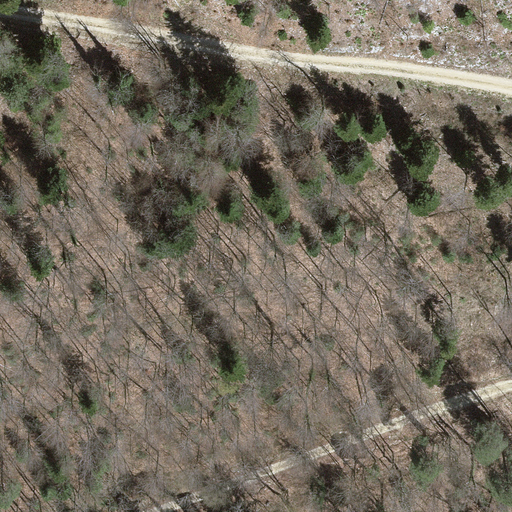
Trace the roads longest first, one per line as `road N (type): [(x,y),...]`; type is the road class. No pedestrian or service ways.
road 1 (track): [(0,10),(511,90)]
road 2 (track): [(511,385),(168,511)]
